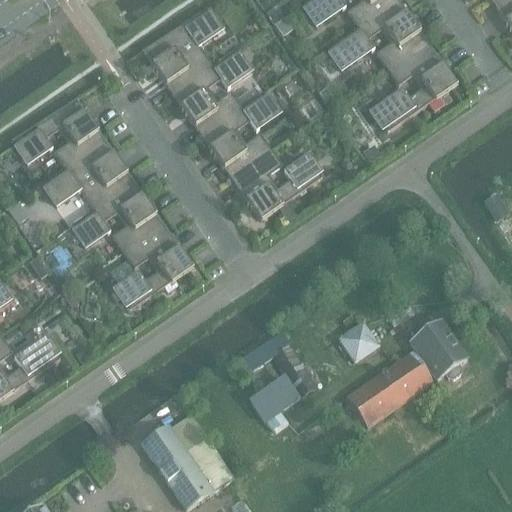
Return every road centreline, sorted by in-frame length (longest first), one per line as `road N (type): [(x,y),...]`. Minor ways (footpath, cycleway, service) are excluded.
road 1 (residential): [(250,280),(511,100)]
road 2 (residential): [(0,453),(250,280)]
road 3 (residential): [(250,280),(127,97)]
road 4 (residential): [(511,100),(443,0)]
